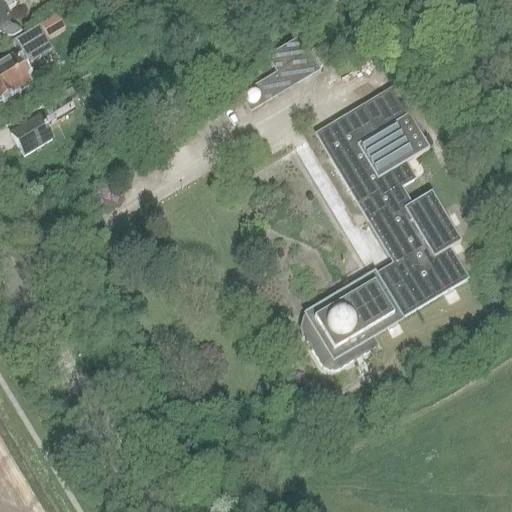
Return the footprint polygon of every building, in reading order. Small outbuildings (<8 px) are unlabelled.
[(0,38),(4,36),(12,39),(22,35),(15,29),(10,29),(9,26),(10,24),(10,20),(9,17),(8,13),(3,4),(0,2),(0,1),(0,38)] [(20,73),(51,54),(36,31),(12,45),(20,57),(13,61),(12,60),(0,68),(0,103),(13,96),(12,94),(27,85),(20,73)] [(311,55),(302,39),(269,59),(278,75),(239,98),(250,116),(319,74),(318,71),(325,67),(316,52),(311,55)] [(340,58),(329,40),(322,45),(333,63),(340,58)] [(374,276),(304,317),(300,332),(320,369),(334,373),(374,349),(371,344),(403,325),(402,322),(467,284),(449,253),(460,246),(430,197),(410,209),(400,193),(418,183),(407,164),(427,152),(392,93),(316,138),(392,267),(375,278),(374,276)] [(42,114),(49,124),(73,110),(67,100),(42,114)] [(49,136),(40,121),(39,120),(10,137),(23,160),(53,142),(49,136)]
